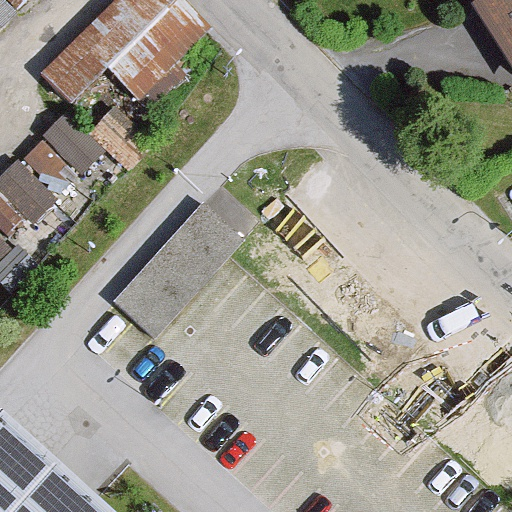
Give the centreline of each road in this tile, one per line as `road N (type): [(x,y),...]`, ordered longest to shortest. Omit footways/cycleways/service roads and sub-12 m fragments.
road 1 (unclassified): [(230,0),(511,284)]
road 2 (unknown): [(305,76),(351,77),(473,48)]
